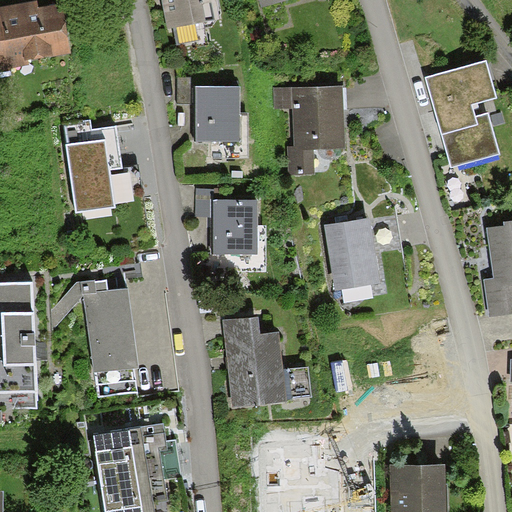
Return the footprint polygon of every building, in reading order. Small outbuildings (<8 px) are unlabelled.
[(0,68),(28,63),(27,59),(71,51),(62,3),(40,7),(39,0),(0,7),(0,68)] [(164,0),(168,19),(213,12),(211,0),(164,0)] [(426,78),(452,165),(499,151),(487,113),(476,117),(472,105),(497,97),(486,61),(426,78)] [(236,81),(193,82),(194,155),(237,155),(236,81)] [(343,148),(341,86),(275,88),(275,109),(292,109),(294,147),(290,147),(291,170),(314,170),(313,149),(343,148)] [(121,168),(115,126),(92,129),(90,119),(65,122),(69,146),(66,146),(75,213),(115,208),(110,170),(121,168)] [(256,194),(212,194),(212,267),(256,267),(256,194)] [(336,291),(379,283),(368,218),(324,226),(336,291)] [(505,226),(485,229),(493,281),(483,283),(488,314),(511,310),(511,220),(504,221),(505,226)] [(77,283),(52,312),(52,329),(83,296),(108,292),(106,280),(77,283)] [(0,393),(36,392),(32,284),(0,284),(0,393)] [(140,369),(130,289),(108,292),(83,296),(96,397),(137,391),(134,370),(140,369)] [(227,314),(234,402),(279,399),(273,325),(253,327),(251,312),(227,314)] [(176,439),(165,441),(163,423),(93,433),(104,511),(157,511),(156,503),(170,501),(167,479),(182,477),(176,439)] [(267,444),(268,511),(286,511),(286,504),(317,504),(316,444),(267,444)] [(391,511),(447,511),(446,464),(390,465),(391,511)]
